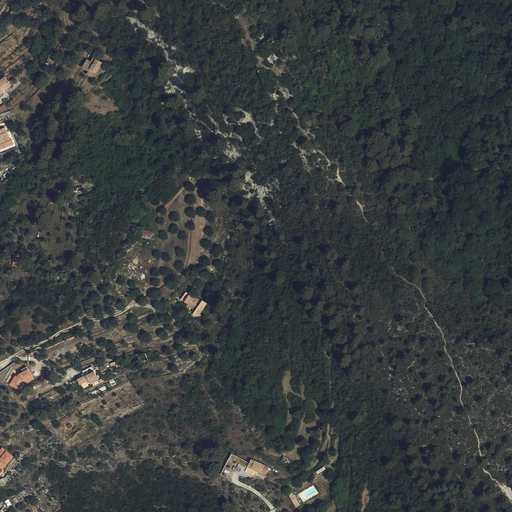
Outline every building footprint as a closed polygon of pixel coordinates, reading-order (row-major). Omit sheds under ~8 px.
[(43,63),(46,65),(53,53),(57,55),(59,50),(61,51),(62,48),(54,44),(43,63)] [(92,62),(90,60),(85,70),(89,73),(88,75),(93,78),(96,72),(97,73),(100,67),(102,68),(104,63),(94,58),(92,62)] [(96,79),(102,68),(100,67),(97,73),(96,72),(93,78),(96,79)] [(0,94),(12,84),(5,76),(0,79),(0,94)] [(0,109),(2,113),(9,107),(5,101),(0,105),(0,109)] [(0,127),(0,148),(14,143),(12,139),(11,140),(6,127),(0,129),(0,127)] [(152,231),(141,230),(139,233),(141,233),(141,237),(151,238),(152,231)] [(9,258),(7,263),(10,263),(12,260),(20,265),(23,259),(15,255),(12,260),(9,258)] [(206,301),(202,298),(201,299),(193,293),(192,295),(184,290),(179,298),(187,303),(186,304),(195,309),(192,313),(197,316),(206,301)] [(20,364),(16,368),(17,370),(14,372),(19,379),(21,381),(29,376),(20,364)] [(90,384),(98,379),(96,375),(94,375),(93,372),(95,371),(93,368),(91,369),(89,365),(79,369),(81,373),(73,377),(75,383),(85,378),(86,381),(88,380),(90,384)] [(12,376),(14,371),(12,371),(5,383),(8,385),(13,377),(12,376)] [(15,388),(19,379),(14,372),(14,371),(12,376),(13,377),(8,385),(15,388)] [(2,446),(0,447),(0,465),(1,467),(12,454),(2,446)] [(266,465),(258,461),(255,467),(263,471),(266,465)] [(289,494),(296,507),(300,504),(293,492),(289,494)]
